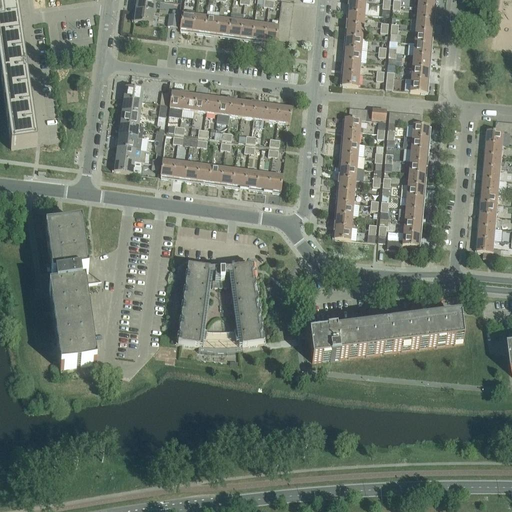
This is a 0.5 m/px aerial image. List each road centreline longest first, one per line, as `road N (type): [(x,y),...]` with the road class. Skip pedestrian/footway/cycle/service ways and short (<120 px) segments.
road 1 (primary): [(511,488),(341,491),(164,511)]
road 2 (residential): [(315,93),(102,65)]
road 3 (residential): [(288,226),(84,194)]
road 4 (residential): [(43,137),(26,19),(110,7)]
road 5 (residential): [(452,280),(318,268),(288,226)]
road 6 (residential): [(452,280),(469,112)]
road 7 (residential): [(288,226),(305,209),(315,93)]
road 8 (residential): [(469,112),(446,111),(455,0)]
road 9 (residential): [(84,194),(102,65)]
